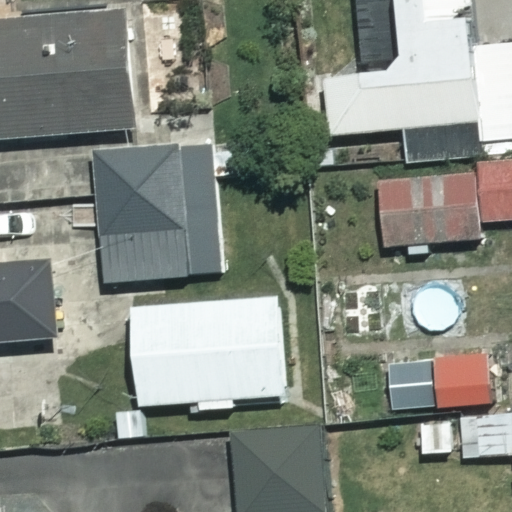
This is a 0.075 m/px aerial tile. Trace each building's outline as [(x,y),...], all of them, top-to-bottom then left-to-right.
[(467,0),(393,0),(399,70),(325,76),(329,133),(480,122),(482,142),(511,140),(511,43),(471,46),(467,0)] [(0,141),(133,133),(125,9),(0,17),(0,141)] [(218,271),(208,147),(92,157),(102,280),(218,271)] [(511,219),(511,162),(378,175),(385,246),(478,237),(477,223),(511,219)] [(0,262),(0,341),(52,337),(45,259),(0,262)] [(286,398),(280,299),(130,307),(136,407),(286,398)] [(456,471),(511,467),(511,411),(453,415),(456,471)] [(327,511),(325,424),(235,427),(237,511),(327,511)]
